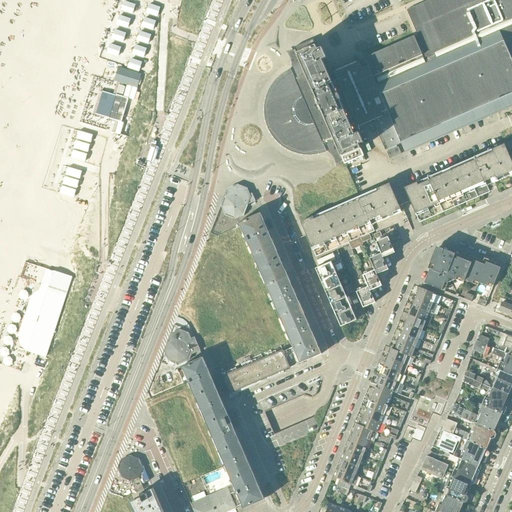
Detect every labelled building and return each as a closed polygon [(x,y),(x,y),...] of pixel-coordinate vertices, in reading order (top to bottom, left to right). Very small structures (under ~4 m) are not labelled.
[(135,4),(123,0),(122,0),(120,10),(132,14),(135,4)] [(511,0),(429,0),(407,10),(420,41),(417,42),(414,36),(364,58),(368,66),(362,69),(359,61),(334,72),(338,79),(332,82),(322,60),(327,58),(322,48),(323,51),(319,52),(313,39),(294,47),(295,49),(286,51),(287,53),(289,56),(290,58),(290,60),(291,62),(291,64),(291,66),(292,69),(285,73),(283,74),(281,76),(279,78),(277,80),(275,82),(274,83),(272,85),(270,88),(270,89),(268,92),(267,95),(267,96),(266,99),(265,100),(265,103),(265,106),(264,108),(264,111),(264,112),(265,114),(265,117),(265,120),(266,121),(267,124),(268,127),(268,128),(270,131),(270,132),(272,135),(273,136),(275,138),(276,140),(278,142),(279,143),(281,145),(285,147),(287,149),(290,150),(292,151),(295,152),(298,153),(301,154),(303,154),(306,154),(309,154),(312,154),(315,154),(318,153),(321,153),(323,152),(326,151),(328,150),(329,152),(330,152),(331,154),(332,155),(333,156),(334,158),(335,159),(335,161),(336,162),(336,163),(337,164),(337,166),(337,167),(344,161),(345,163),(364,155),(361,149),(358,142),(362,140),(363,143),(364,143),(359,133),(355,134),(351,126),(359,122),(361,125),(374,120),(375,122),(374,122),(386,150),(388,149),(389,151),(388,152),(390,158),(401,153),(399,147),(398,147),(397,145),(401,143),(405,151),(406,151),(406,150),(412,147),(413,148),(414,148),(413,147),(422,143),(423,144),(424,143),(423,142),(432,139),(433,140),(434,139),(433,138),(442,134),(442,136),(443,135),(443,134),(452,130),(452,131),(453,131),(453,130),(461,126),(462,127),(463,126),(462,125),(471,122),(471,123),(473,122),(472,121),(481,118),(481,119),(482,118),(482,117),(490,114),(490,115),(491,114),(491,113),(500,109),(501,110),(502,110),(501,109),(510,105),(510,106),(511,105),(511,104),(511,103),(511,58),(511,55),(511,54),(511,0)] [(160,7),(148,3),(145,12),(157,16),(160,7)] [(130,18),(118,15),(115,24),(127,28),(130,18)] [(156,20),(144,16),(141,26),(153,30),(156,20)] [(125,33),(114,29),(111,39),(123,42),(125,33)] [(151,35),(139,30),(136,40),(148,44),(151,35)] [(121,47),(109,43),(106,53),(118,57),(121,47)] [(146,48),(135,44),(132,54),(143,57),(146,48)] [(142,62),(130,58),(127,68),(139,71),(142,62)] [(120,139),(130,105),(101,96),(93,123),(108,127),(106,135),(120,139)] [(511,161),(505,144),(492,150),(493,152),(418,184),(417,182),(405,187),(416,213),(420,222),(490,191),(487,185),(510,176),(510,177),(511,175),(511,161)] [(78,168),(75,175),(89,180),(92,173),(78,168)] [(75,178),(73,185),(86,189),(89,182),(75,178)] [(252,194),(248,195),(241,182),(229,187),(221,205),(225,215),(235,219),(244,215),(248,204),(255,201),(252,194)] [(402,212),(389,184),(360,196),(302,222),(316,256),(375,231),(372,225),(402,212)] [(72,188),(70,195),(84,198),(85,191),(72,188)] [(239,223),(253,255),(275,246),(261,213),(239,223)] [(370,234),(361,238),(363,242),(372,238),(370,234)] [(383,257),(384,257),(389,255),(395,252),(388,236),(376,242),(381,253),(383,257)] [(360,238),(349,243),(350,245),(352,249),(363,245),(360,238)] [(288,277),(275,246),(253,255),(267,286),(288,277)] [(432,263),(425,282),(445,291),(448,282),(455,279),(464,283),(465,280),(478,285),(479,282),(493,288),(501,267),(486,261),(485,264),(472,259),(471,262),(458,256),(457,259),(454,257),(455,253),(440,247),(435,249),(430,263),(432,263)] [(370,258),(375,270),(377,274),(383,271),(389,269),(384,257),(383,257),(381,253),(370,258)] [(323,278),(336,272),(332,261),(316,268),(318,274),(321,273),(323,278)] [(370,291),(371,290),(382,285),(377,274),(375,270),(363,275),(368,286),(370,291)] [(336,272),(323,278),(320,279),(323,286),(326,285),(328,289),(341,284),(336,272)] [(288,277),(267,286),(280,317),(302,308),(288,277)] [(341,284),(328,289),(325,290),(328,297),(331,296),(333,301),(346,295),(341,284)] [(376,302),(371,290),(370,291),(368,286),(356,291),(363,307),(376,302)] [(417,296),(433,303),(437,294),(420,287),(417,296)] [(17,340),(25,352),(47,359),(67,297),(43,289),(32,294),(17,340)] [(467,292),(464,298),(472,301),(474,295),(467,292)] [(338,312),(351,307),(346,295),(333,301),(330,302),(333,309),(336,308),(338,312)] [(413,305),(429,312),(433,303),(417,296),(413,305)] [(480,298),(478,304),(485,307),(488,301),(480,298)] [(510,314),(511,307),(511,306),(502,303),(499,309),(510,314)] [(429,312),(413,305),(409,314),(426,321),(430,322),(434,314),(429,312)] [(351,307),(338,312),(335,313),(339,321),(343,319),(345,324),(357,319),(351,307)] [(315,339),(302,308),(280,317),(293,347),(295,347),(296,348),(315,339)] [(422,330),(426,321),(409,314),(406,323),(422,330)] [(402,332),(419,339),(422,330),(406,323),(402,332)] [(415,348),(419,339),(402,332),(399,341),(415,348)] [(507,353),(511,354),(511,336),(502,333),(496,349),(500,350),(504,352),(507,353)] [(489,339),(480,335),(478,341),(487,345),(489,339)] [(195,338),(188,341),(177,337),(168,341),(164,350),(168,360),(178,363),(187,360),(191,349),(198,346),(195,338)] [(294,349),(300,363),(322,354),(315,339),(296,348),(294,349)] [(478,341),(476,340),(473,350),(483,354),(487,345),(478,341)] [(395,350),(412,356),(415,348),(399,341),(395,350)] [(294,349),(296,348),(295,347),(293,347),(284,352),(283,350),(223,376),(224,378),(221,379),(214,382),(221,397),(228,394),(231,393),(300,363),(294,349)] [(395,350),(392,348),(388,358),(408,366),(412,356),(395,350)] [(511,354),(507,353),(503,362),(501,361),(497,369),(511,375),(511,354)] [(234,486),(237,492),(237,493),(239,492),(239,494),(238,494),(242,505),(243,507),(264,498),(234,429),(240,426),(234,412),(228,415),(221,397),(214,382),(204,359),(203,357),(182,366),(183,368),(234,486)] [(404,375),(408,366),(388,358),(384,367),(404,375)] [(401,384),(404,375),(384,367),(380,376),(401,384)] [(511,375),(497,369),(494,377),(491,385),(490,387),(492,388),(510,396),(511,390),(511,375)] [(466,370),(464,376),(473,380),(475,374),(466,371),(466,370)] [(393,392),(397,393),(401,384),(380,376),(377,385),(377,386),(377,385),(393,391),(393,392)] [(472,386),(480,389),(483,390),(483,388),(488,390),(490,387),(476,381),(473,380),(464,376),(462,382),(472,386)] [(478,376),(476,381),(490,387),(491,385),(487,380),(484,379),(484,378),(478,376)] [(294,386),(298,397),(304,394),(301,385),(298,384),(294,386)] [(392,395),(393,392),(393,391),(377,385),(377,386),(377,385),(376,388),(376,389),(391,395),(392,395)] [(293,399),(298,397),(294,386),(288,389),(293,399)] [(388,404),(392,395),(391,395),(376,389),(376,388),(372,398),(388,404)] [(482,404),(504,414),(507,408),(505,407),(510,396),(492,388),(488,398),(485,397),(482,404)] [(287,402),(293,399),(288,389),(283,391),(287,402)] [(287,402),(283,391),(277,393),(282,404),(287,402)] [(276,407),(282,404),(277,393),(271,396),(276,407)] [(271,409),(276,407),(271,396),(266,398),(271,409)] [(271,409),(266,398),(260,401),(265,412),(271,409)] [(384,414),(388,404),(372,398),(368,407),(384,414)] [(474,413),(459,406),(460,405),(455,403),(450,412),(456,414),(470,421),(471,419),(473,420),(476,415),(473,414),(474,413)] [(501,421),(504,414),(482,404),(478,413),(481,414),(477,424),(494,431),(499,421),(501,421)] [(381,423),(384,414),(368,407),(364,416),(381,423)] [(267,417),(265,412),(254,417),(256,422),(267,417)] [(373,430),(373,431),(377,432),(381,423),(364,416),(361,425),(373,430)] [(258,428),(270,423),(267,417),(256,422),(258,428)] [(314,417),(308,420),(312,431),(319,428),(314,417)] [(450,433),(453,434),(458,424),(447,419),(442,430),(443,431),(444,430),(450,433)] [(307,433),(312,431),(308,420),(302,422),(307,433)] [(302,436),(307,433),(302,422),(297,425),(302,436)] [(494,431),(477,424),(475,422),(471,431),(473,432),(469,441),(467,440),(467,441),(487,449),(491,439),(492,439),(495,438),(496,434),(496,432),(494,431)] [(261,433),(272,428),(270,423),(258,428),(261,433)] [(361,425),(357,423),(353,433),(370,439),(373,431),(373,430),(361,425)] [(297,425),(291,427),(296,438),(302,436),(297,425)] [(291,440),(296,438),(291,427),(286,429),(291,440)] [(263,439),(275,434),(272,428),(261,433),(263,439)] [(286,443),(291,440),(286,429),(281,432),(286,443)] [(455,435),(453,434),(450,433),(444,430),(443,431),(442,430),(440,434),(441,435),(442,435),(437,446),(453,453),(458,440),(454,438),(455,435)] [(280,445),(286,443),(281,432),(275,434),(280,445)] [(370,439),(353,433),(350,441),(366,448),(370,439)] [(363,457),(366,448),(350,441),(346,450),(363,457)] [(486,449),(487,449),(467,441),(464,448),(466,450),(462,460),(481,468),(488,452),(487,450),(486,449)] [(363,457),(346,450),(343,459),(359,466),(363,457)] [(427,456),(423,464),(445,473),(448,465),(443,463),(427,456)] [(123,461),(120,469),(123,476),(131,479),(132,481),(135,489),(136,492),(144,489),(139,478),(138,476),(141,468),(138,461),(130,458),(123,461)] [(339,468),(356,475),(359,466),(343,459),(339,468)] [(452,476),(472,484),(474,483),(481,468),(462,460),(458,470),(455,469),(452,476)] [(445,473),(423,464),(420,469),(442,479),(445,473)] [(352,484),(356,475),(339,468),(335,478),(339,479),(337,485),(343,487),(346,488),(349,489),(351,484),(352,484)] [(417,476),(414,481),(420,484),(423,478),(417,476)] [(444,494),(465,503),(467,502),(469,499),(468,495),(466,495),(471,485),(472,484),(452,476),(451,477),(449,476),(445,485),(447,486),(444,494)] [(414,481),(410,490),(415,492),(420,484),(414,481)] [(236,507),(242,505),(238,494),(239,494),(239,492),(237,493),(237,492),(230,494),(228,488),(209,496),(216,511),(227,511),(236,508),(236,507)] [(134,511),(149,511),(160,507),(153,491),(147,493),(141,493),(140,498),(131,502),(134,511)] [(194,511),(216,511),(209,496),(207,497),(204,491),(193,496),(195,502),(193,503),(195,508),(193,508),(194,511)] [(464,503),(465,503),(444,494),(446,495),(442,505),(439,504),(436,511),(437,511),(459,511),(463,503),(464,503)] [(336,511),(339,506),(330,503),(326,511),(336,511)]
